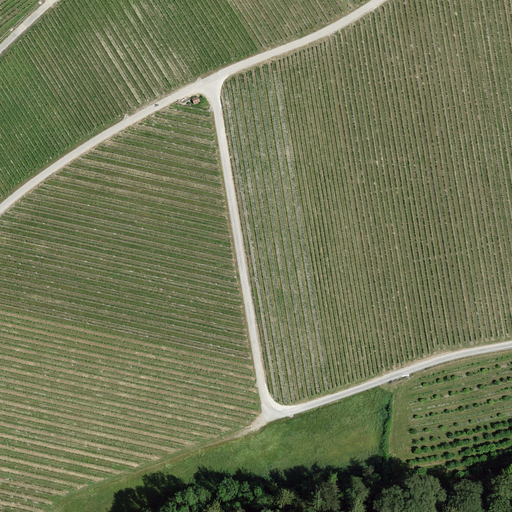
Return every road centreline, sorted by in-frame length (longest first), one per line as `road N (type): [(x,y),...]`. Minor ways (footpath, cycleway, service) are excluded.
road 1 (track): [(208,80),(273,412),(511,344)]
road 2 (track): [(381,0),(99,137),(0,210)]
